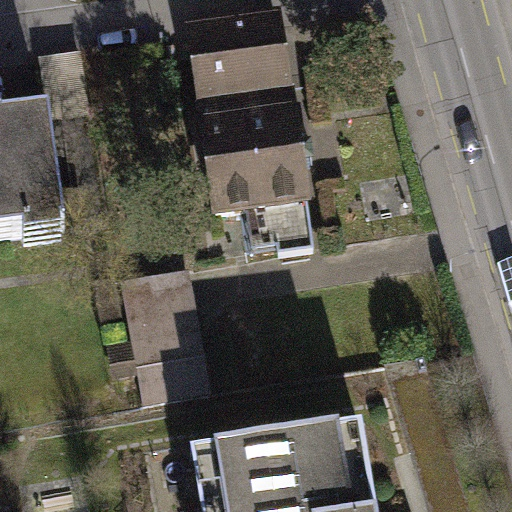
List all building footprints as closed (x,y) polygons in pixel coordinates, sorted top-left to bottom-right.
[(282,29),(189,43),(216,217),(272,209),(280,261),(315,256),(295,119),(250,126),(246,99),(292,92),(282,29)] [(39,64),(47,122),(87,117),(79,59),(39,64)] [(47,122),(0,128),(0,238),(24,235),(26,247),(65,241),(47,122)] [(139,393),(143,418),(214,405),(192,282),(121,295),(130,347),(139,393)] [(111,398),(139,393),(130,347),(102,352),(111,398)] [(383,383),(423,511),(466,511),(425,375),(383,383)] [(193,475),(199,511),(374,511),(362,445),(193,475)]
